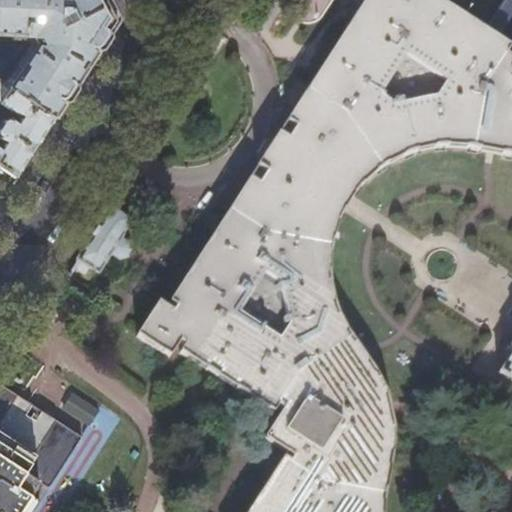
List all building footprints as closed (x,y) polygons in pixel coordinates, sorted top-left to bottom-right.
[(0,0),(0,34),(29,35),(31,41),(2,85),(7,88),(50,117),(80,72),(116,17),(106,0),(0,0)] [(243,178),(161,301),(169,306),(166,310),(150,299),(128,331),(161,354),(172,338),(177,341),(172,348),(265,411),(270,403),(275,407),(254,436),(285,457),(283,460),(274,455),(238,511),(378,511),(389,450),(388,429),(380,392),(332,306),(323,278),(323,245),(333,215),(351,186),(373,166),(402,152),(436,144),(511,152),(511,48),(506,58),(501,54),(506,46),(433,0),(369,0),(369,1),(366,0),(358,0),(311,74),(281,120),(291,127),(283,139),(273,133),(251,167),(261,173),(253,184),(243,178)] [(0,167),(12,175),(30,148),(50,117),(7,88),(2,85),(0,83),(0,167)] [(131,251),(130,243),(122,238),(133,220),(111,206),(94,233),(76,260),(78,261),(72,270),(83,276),(89,267),(98,274),(109,256),(119,263),(124,261),(131,251)] [(511,341),(508,348),(511,349),(511,352),(498,376),(511,384),(511,341)] [(0,511),(32,511),(37,504),(29,498),(38,485),(46,491),(79,439),(0,387),(0,511)]
